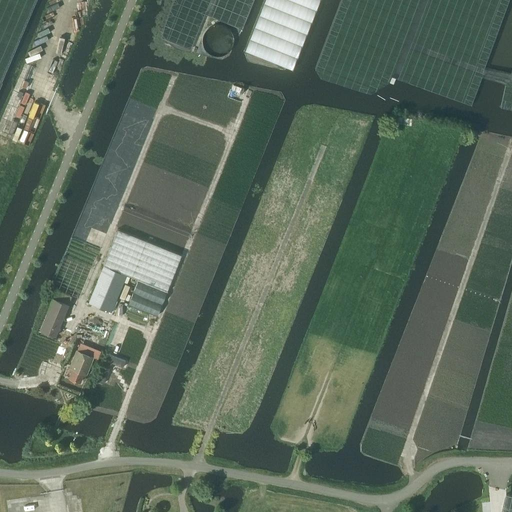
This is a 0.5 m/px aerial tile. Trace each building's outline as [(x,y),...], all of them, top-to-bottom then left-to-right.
[(232,39),(232,36),(231,33),(229,30),(227,27),(224,25),(222,24),(218,23),(215,22),(212,23),(209,24),(206,25),(204,27),(202,30),(200,33),(199,36),(199,39),(199,42),(200,45),(202,48),(204,50),(206,52),(209,54),(213,55),(215,55),(218,55),(221,54),(224,52),(227,50),(229,48),(230,45),(231,42),(232,39)] [(111,311),(119,292),(126,275),(139,280),(129,303),(157,315),(181,256),(118,229),(103,265),(106,267),(103,266),(88,303),(111,311)] [(53,298),(40,329),(55,336),(68,305),(53,298)] [(77,350),(69,369),(72,370),(69,378),(79,382),(83,372),(85,373),(92,356),(77,350)] [(107,353),(96,381),(103,383),(103,382),(111,363),(117,365),(122,367),(125,361),(107,353)]
